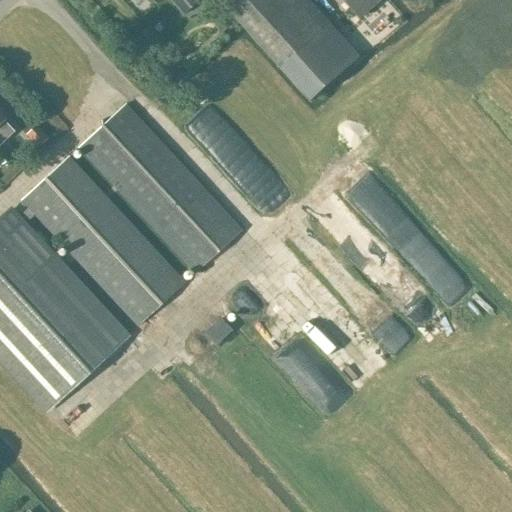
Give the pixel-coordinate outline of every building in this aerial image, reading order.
[(169,0),(183,16),(186,14),(200,1),(199,0),(169,0)] [(219,0),(281,70),(312,105),(363,59),(310,0),(219,0)] [(342,0),(361,20),(384,0),(342,0)] [(124,104),(77,149),(194,275),(242,229),(124,104)] [(0,144),(13,132),(2,120),(3,119),(0,115),(0,144)] [(36,149),(47,139),(35,126),(24,136),(36,149)] [(27,209),(21,213),(28,220),(34,215),(136,327),(185,282),(108,199),(104,194),(69,156),(19,201),(27,209)] [(11,207),(0,216),(0,364),(45,413),(46,411),(130,335),(25,223),(19,216),(11,207)]
